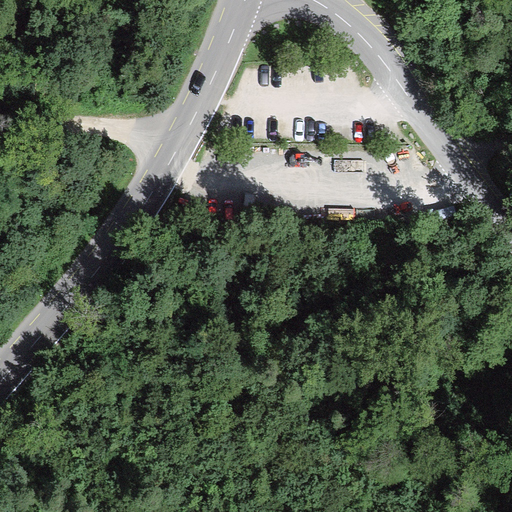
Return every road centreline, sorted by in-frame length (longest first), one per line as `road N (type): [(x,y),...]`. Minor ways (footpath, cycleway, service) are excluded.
road 1 (secondary): [(0,370),(192,137),(248,0)]
road 2 (unclassified): [(511,240),(367,48),(310,0)]
road 3 (track): [(192,137),(0,118)]
